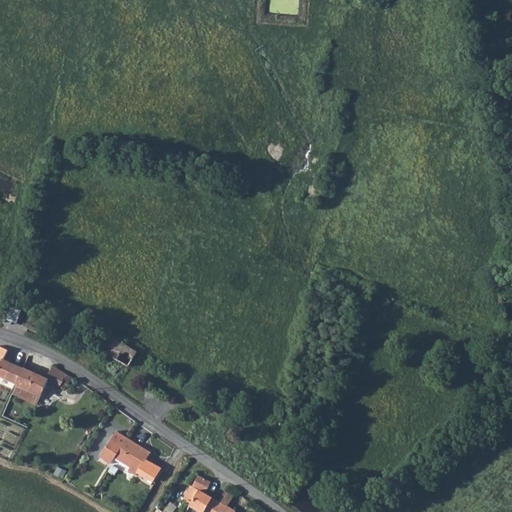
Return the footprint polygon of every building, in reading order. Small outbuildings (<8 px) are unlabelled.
[(11,305),(7,319),(18,322),(22,308),(11,305)] [(114,340),(105,355),(116,361),(128,368),(137,353),(114,340)] [(8,352),(0,347),(0,378),(16,386),(23,369),(4,360),(6,355),(8,352)] [(23,369),(16,386),(33,394),(40,397),(46,386),(51,389),(54,385),(63,391),(71,378),(52,367),(45,379),(23,369)] [(16,386),(12,394),(36,405),(40,397),(33,394),(16,386)] [(121,447),(114,459),(131,467),(128,473),(135,477),(144,462),(145,462),(149,453),(126,440),(121,447)] [(100,459),(110,465),(114,459),(121,447),(111,442),(100,459)] [(144,462),(135,477),(151,486),(160,470),(145,462),(144,462)] [(211,481),(200,474),(190,490),(187,496),(186,497),(195,502),(192,506),(204,511),(206,511),(216,497),(205,491),(211,481)] [(187,496),(190,490),(185,488),(182,494),(187,496)] [(219,499),(216,497),(206,511),(237,511),(238,510),(231,504),(237,494),(226,488),(219,499)]
